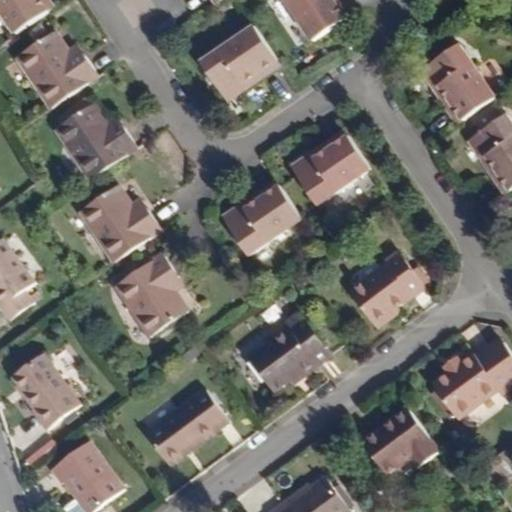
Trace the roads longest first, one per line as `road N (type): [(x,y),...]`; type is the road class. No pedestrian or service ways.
road 1 (residential): [(182,511),(494,283)]
road 2 (residential): [(121,13),(208,162),(352,77)]
road 3 (residential): [(352,77),(494,283)]
